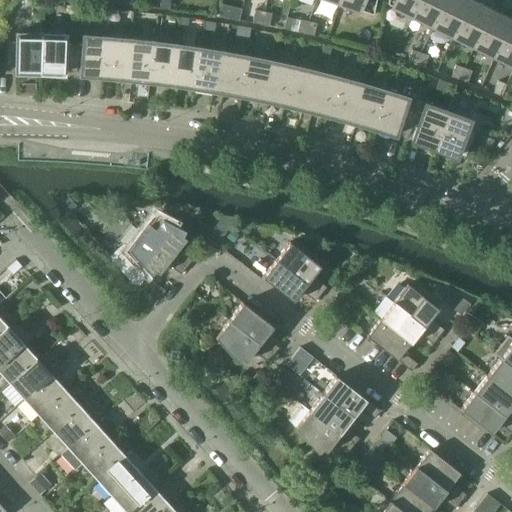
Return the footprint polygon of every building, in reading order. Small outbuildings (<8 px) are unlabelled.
[(169,9),(169,0),(160,0),(160,8),(169,9)] [(339,0),(339,3),(373,15),(376,0),(339,0)] [(388,0),(387,5),(412,17),(420,0),(388,0)] [(445,0),(420,0),(412,17),(433,27),(445,0)] [(471,1),(469,0),(445,0),(433,27),(453,37),(471,1)] [(491,11),(471,1),(453,37),(474,47),(491,11)] [(241,8),(233,7),(231,18),(238,20),(241,8)] [(252,22),(260,24),(263,12),(255,10),(252,22)] [(511,21),(491,11),(474,47),(494,57),(511,21)] [(271,13),(263,12),(260,24),(269,25),(271,13)] [(297,32),(306,34),(309,21),(300,19),(297,32)] [(216,22),(206,20),(204,29),(214,31),(216,22)] [(494,57),(511,65),(511,20),(511,21),(494,57)] [(309,21),(306,34),(314,35),(316,23),(309,21)] [(36,73),(38,73),(39,33),(16,33),(16,41),(7,41),(7,60),(6,72),(16,72),(36,73)] [(65,33),(39,33),(38,73),(63,73),(64,61),(72,62),(73,43),(64,42),(65,33)] [(80,74),(103,76),(105,36),(83,34),(82,43),(73,43),(72,62),(81,62),(80,74)] [(103,76),(126,78),(129,39),(124,38),(105,36),(103,76)] [(134,79),(149,81),(153,41),(129,39),(126,78),(127,78),(131,79),(134,79)] [(149,81),(171,84),(176,44),(170,43),(153,41),(149,81)] [(171,84),(194,87),(200,48),(176,44),(171,84)] [(331,47),(324,45),(322,55),(328,57),(331,47)] [(217,91),(224,52),(209,49),(200,48),(194,87),(212,90),(217,91)] [(408,62),(416,65),(420,53),(412,50),(408,62)] [(222,91),(239,95),(247,56),(224,52),(217,91),(222,91)] [(420,53),(416,65),(424,67),(428,55),(420,53)] [(262,99),(263,99),(271,61),(247,56),(239,95),(258,98),(262,99)] [(263,99),(285,104),(294,66),(286,64),(271,61),(263,99)] [(451,76),(459,79),(464,68),(456,65),(451,76)] [(302,108),(307,110),(317,71),(294,66),(285,104),(302,108)] [(472,71),(464,68),(459,79),(467,82),(472,71)] [(340,77),(317,71),(307,110),(330,115),(340,77)] [(338,118),(352,122),(362,84),(343,78),(340,77),(330,115),(338,118)] [(501,96),(506,84),(498,81),(493,92),(501,96)] [(22,84),(22,94),(35,94),(36,84),(22,84)] [(365,125),(374,128),(385,90),(362,84),(352,122),(365,125)] [(390,91),(385,90),(374,128),(395,135),(399,123),(408,126),(414,108),(405,105),(407,97),(390,91)] [(422,111),(414,108),(408,126),(415,129),(411,140),(435,149),(448,112),(424,103),(422,111)] [(435,149),(456,156),(467,128),(470,120),(448,112),(435,149)] [(476,131),(467,128),(456,156),(464,160),(469,149),(476,131)] [(474,150),(488,155),(493,141),(479,135),(474,150)] [(67,198),(61,203),(69,212),(75,206),(67,198)] [(155,214),(142,231),(157,243),(172,255),(186,267),(192,259),(177,248),(186,238),(182,235),(185,231),(185,230),(183,229),(175,225),(172,223),(155,214)] [(240,230),(247,235),(252,228),(245,223),(240,230)] [(216,226),(208,237),(217,243),(225,233),(216,226)] [(227,237),(234,241),(238,235),(232,230),(227,237)] [(180,273),(186,267),(172,255),(157,243),(142,231),(129,248),(123,243),(109,256),(128,278),(131,280),(133,282),(135,283),(139,285),(149,272),(151,274),(155,271),(158,273),(166,263),(180,273)] [(290,242),(276,259),(306,282),(320,294),(326,287),(312,275),(320,265),(290,242)] [(13,273),(21,265),(16,259),(7,267),(13,273)] [(315,300),(320,294),(306,282),(276,259),(262,276),(293,300),(301,290),(315,300)] [(351,270),(343,280),(352,287),(360,277),(351,270)] [(424,325),(438,336),(443,329),(429,318),(438,308),(424,297),(423,296),(408,284),(394,301),(409,313),(424,325)] [(150,294),(158,300),(165,291),(157,285),(150,294)] [(344,292),(335,303),(345,310),(353,299),(344,292)] [(458,297),(451,306),(461,313),(468,304),(458,297)] [(409,313),(394,301),(380,319),(410,343),(418,332),(432,343),(438,336),(424,325),(409,313)] [(242,302),(229,319),(259,343),(273,354),(279,347),(264,336),(272,326),(242,302)] [(0,317),(0,333),(8,326),(0,317)] [(267,361),(273,354),(259,343),(229,319),(215,337),(237,362),(242,358),(245,361),(253,350),(267,361)] [(403,352),(410,343),(380,319),(367,336),(397,359),(411,370),(417,363),(403,352)] [(0,362),(23,342),(8,326),(0,333),(0,362)] [(511,366),(511,338),(508,335),(494,353),(501,358),(500,358),(511,366)] [(457,352),(465,342),(458,337),(451,347),(457,352)] [(37,359),(23,342),(0,362),(0,372),(9,383),(37,359)] [(438,363),(446,369),(456,356),(448,350),(438,363)] [(292,358),(286,364),(299,374),(304,368),(292,358)] [(511,366),(500,358),(487,375),(511,395),(511,366)] [(52,374),(37,359),(9,383),(24,399),(52,374)] [(424,381),(429,384),(434,388),(443,377),(433,369),(424,381)] [(268,377),(259,370),(252,380),(260,386),(268,377)] [(24,399),(38,415),(66,391),(52,374),(24,399)] [(280,375),(275,382),(285,390),(291,384),(280,375)] [(366,399),(335,375),(322,392),(353,416),(360,407),(374,418),(380,410),(366,399)] [(511,395),(487,375),(474,392),(504,415),(511,421),(511,410),(510,408),(511,405),(511,395)] [(81,407),(66,391),(38,415),(53,431),(81,407)] [(322,392),(309,409),(339,434),(353,445),(359,437),(345,426),(353,416),(322,392)] [(511,432),(511,421),(504,415),(474,392),(460,409),(491,433),(499,422),(511,432)] [(348,452),(353,445),(339,434),(309,409),(309,410),(301,403),(288,419),(295,427),(318,452),(322,448),(326,451),(334,441),(348,452)] [(95,423),(81,407),(53,431),(67,447),(95,423)] [(75,470),(82,463),(110,439),(95,423),(67,447),(60,453),(75,470)] [(0,429),(0,433),(7,442),(15,435),(5,425),(0,429)] [(386,430),(380,438),(380,439),(387,444),(390,446),(396,438),(386,430)] [(124,455),(110,439),(82,463),(96,479),(124,455)] [(429,448),(415,466),(446,490),(460,501),(466,494),(452,482),(459,472),(429,448)] [(111,495),(139,471),(124,455),(96,479),(111,495)] [(455,508),(460,501),(446,490),(415,466),(402,483),(433,506),(440,497),(455,508)] [(153,487),(139,471),(111,495),(125,511),(153,487)] [(40,474),(37,476),(35,478),(31,482),(40,492),(49,484),(40,474)] [(402,483),(389,500),(404,511),(428,511),(433,506),(402,483)] [(153,487),(125,511),(126,511),(157,511),(168,503),(153,487)] [(404,511),(389,500),(379,511),(404,511)] [(157,511),(176,511),(168,503),(157,511)]
